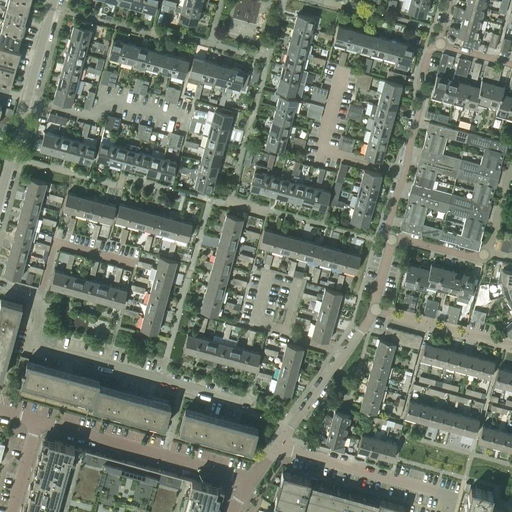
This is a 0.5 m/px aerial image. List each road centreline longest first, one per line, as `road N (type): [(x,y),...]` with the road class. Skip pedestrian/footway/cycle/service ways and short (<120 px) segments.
road 1 (residential): [(254,410),(39,355),(32,339),(38,301)]
road 2 (residential): [(37,421),(251,481)]
road 3 (residential): [(442,511),(437,493),(277,447)]
road 4 (residential): [(31,102),(97,116),(102,99),(178,116)]
road 5 (residential): [(402,170),(321,150),(341,78)]
road 6 (residential): [(511,344),(370,307)]
road 7 (residential): [(38,301),(56,244),(131,263)]
road 8 (residential): [(402,170),(434,45)]
